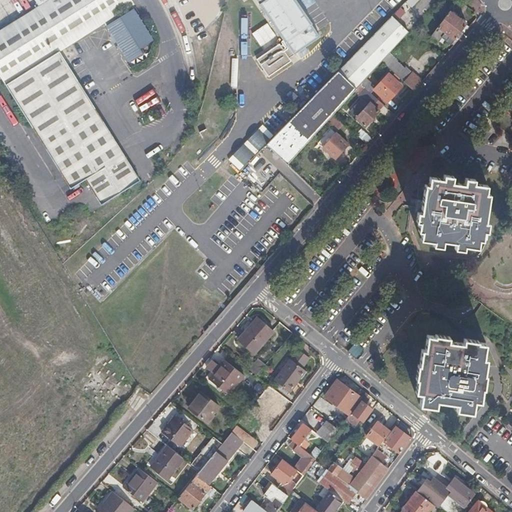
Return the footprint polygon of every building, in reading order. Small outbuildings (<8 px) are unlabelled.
[(119,13),(121,12),(134,4),(131,0),(34,0),(37,5),(0,27),(0,77),(5,85),(59,51),(119,13)] [(258,0),(286,40),(291,48),(294,52),(319,36),(309,21),(313,19),(313,18),(310,17),(307,13),(308,10),(307,10),(303,12),(295,0),(258,0)] [(123,14),(121,12),(119,13),(120,16),(107,25),(130,62),(143,53),(140,48),(153,40),(133,8),(123,14)] [(449,11),(430,36),(438,42),(441,38),(450,44),(465,24),(449,11)] [(391,15),(335,72),(355,90),(362,83),(382,61),(389,53),(408,32),(391,15)] [(285,53),(291,48),(286,40),(279,45),(278,43),(254,59),(266,76),(289,60),(287,57),(285,53)] [(287,57),(294,52),(291,48),(285,53),(287,57)] [(92,104),(59,51),(5,85),(37,138),(92,104)] [(382,61),(405,81),(411,74),(413,72),(407,67),(404,68),(389,53),(382,61)] [(335,72),(266,144),(287,165),(355,90),(335,72)] [(401,86),(388,74),(376,88),(389,100),(401,86)] [(405,81),(414,90),(420,83),(411,74),(405,81)] [(364,124),(365,125),(379,110),(378,109),(383,103),(362,83),(355,90),(359,94),(358,94),(362,98),(350,111),(363,123),(363,124),(364,124)] [(125,104),(135,118),(160,100),(151,86),(125,104)] [(92,104),(37,138),(68,188),(83,179),(123,155),(92,104)] [(261,125),(228,160),(239,170),(272,135),(261,125)] [(363,128),(357,133),(368,143),(373,137),(363,128)] [(349,143),(337,132),(323,146),(335,158),(349,143)] [(123,155),(83,179),(99,205),(139,180),(123,155)] [(485,194),(485,185),(472,184),(472,179),(463,179),(463,183),(452,182),(452,178),(443,177),(442,180),(429,179),(428,188),(424,188),(421,214),(417,214),(416,224),(419,224),(419,233),(423,233),(422,242),(435,243),(435,248),(445,248),(445,244),(455,245),(455,250),(464,251),(464,246),(478,248),(479,240),(484,240),(484,231),(488,231),(489,222),(485,221),(488,195),(485,194)] [(241,339),(256,352),(273,330),(257,316),(247,328),(249,329),(241,339)] [(458,409),(474,411),(475,401),(481,402),(483,386),(485,387),(487,372),(484,372),(485,368),(486,357),(483,356),(485,343),(476,342),(477,340),(463,338),(462,342),(448,340),(449,336),(435,334),(434,337),(427,336),(425,349),(421,348),(419,364),(418,364),(416,378),(419,379),(417,393),(423,394),(422,406),(438,408),(438,401),(459,404),(458,409)] [(280,371),(273,381),(288,392),(289,392),(294,385),(295,384),(299,379),(297,377),(303,370),(301,369),(309,359),(297,350),(289,360),(282,369),(280,371)] [(256,375),(265,363),(258,357),(248,368),(256,375)] [(224,358),(219,364),(208,377),(221,388),(228,394),(244,375),(224,358)] [(282,369),(289,360),(287,358),(279,367),(282,369)] [(208,377),(219,364),(216,362),(204,377),(220,390),(221,388),(208,377)] [(306,372),(303,370),(297,377),(299,379),(300,380),(306,372)] [(337,380),(326,394),(350,411),(359,400),(360,398),(337,380)] [(278,415),(289,402),(268,385),(250,407),(254,409),(260,401),(271,410),(275,413),(274,414),(276,416),(277,415),(278,415)] [(188,406),(208,423),(214,415),(212,413),(219,405),(201,391),(188,406)] [(369,396),(365,392),(360,398),(359,400),(360,402),(352,412),(360,419),(359,421),(361,422),(362,421),(364,422),(372,410),(363,403),(369,396)] [(350,411),(326,394),(324,396),(348,414),(350,411)] [(330,422),(339,414),(322,395),(313,404),(330,422)] [(270,427),(278,415),(277,415),(276,416),(274,414),(275,413),(271,410),(262,421),(270,427)] [(317,414),(307,427),(310,429),(311,429),(327,442),(336,429),(317,414)] [(192,430),(175,415),(162,430),(179,445),(192,430)] [(379,446),(381,443),(383,439),(389,431),(376,421),(365,436),(379,446)] [(243,441),(250,432),(238,422),(231,432),(241,440),(243,441)] [(303,423),(290,439),(293,441),(297,444),(298,444),(310,429),(307,427),(303,423)] [(386,442),(400,454),(411,439),(395,427),(385,441),(383,439),(381,443),(382,443),(384,445),(386,442)] [(205,482),(208,485),(229,459),(222,453),(225,450),(230,454),(241,440),(231,432),(222,442),(217,449),(215,452),(212,456),(200,471),(196,475),(205,482)] [(243,441),(252,449),(259,439),(250,432),(243,441)] [(222,442),(216,437),(206,451),(212,456),(215,452),(217,449),(222,442)] [(167,444),(165,443),(158,451),(160,453),(167,444)] [(160,453),(158,451),(156,450),(146,462),(168,481),(186,460),(167,444),(160,453)] [(301,472),(300,473),(303,475),(305,472),(314,459),(315,457),(298,444),(297,444),(293,449),(302,456),(295,466),(301,472)] [(356,491),(366,499),(389,469),(381,463),(386,456),(376,449),(371,456),(365,464),(348,486),(356,491)] [(327,469),(348,486),(365,464),(357,457),(354,461),(351,459),(342,469),(341,468),(333,462),(330,465),(327,469)] [(321,465),(327,469),(330,465),(323,459),(320,464),(321,465)] [(281,482),(276,487),(287,496),(296,484),(290,479),(293,475),(292,474),(295,470),(294,470),(282,460),(271,474),(281,482)] [(342,500),(346,504),(356,491),(348,486),(327,469),(321,465),(315,474),(320,477),(317,481),(329,491),(342,500)] [(140,467),(134,475),(124,488),(142,502),(158,481),(140,467)] [(192,509),(204,493),(209,486),(208,485),(205,482),(196,475),(178,498),(192,509)] [(433,505),(442,511),(448,511),(438,503),(445,495),(439,490),(443,485),(435,479),(431,485),(430,485),(429,484),(428,484),(427,484),(426,485),(425,485),(424,486),(418,493),(433,505)] [(271,500),(263,510),(266,511),(275,511),(287,496),(276,487),(271,483),(262,493),(271,500)] [(210,497),(215,490),(214,489),(209,486),(204,493),(210,497)] [(451,495),(464,506),(469,500),(455,490),(451,495)] [(316,508),(320,511),(332,511),(342,500),(329,491),(316,508)] [(113,492),(107,500),(97,511),(130,511),(134,508),(113,492)] [(427,511),(433,505),(418,493),(416,492),(402,510),(404,511),(427,511)] [(243,511),(266,511),(263,510),(247,497),(239,508),(243,511)] [(304,503),(300,500),(291,511),(316,511),(305,503),(304,503)] [(477,501),(468,511),(491,511),(484,506),(484,505),(484,504),(484,503),(483,502),(482,501),(481,501),(480,501),(479,502),(477,501)]
